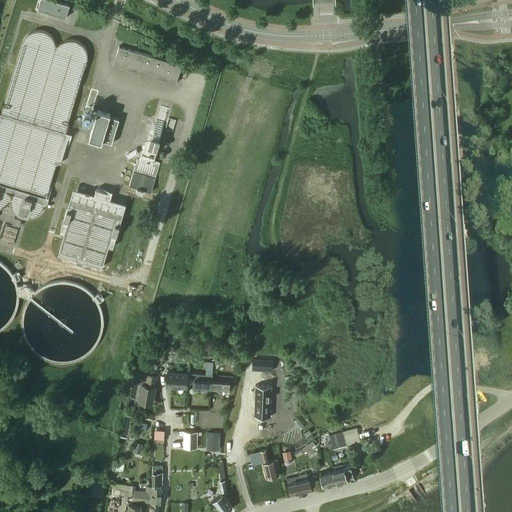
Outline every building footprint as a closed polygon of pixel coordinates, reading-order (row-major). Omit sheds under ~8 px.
[(39,0),(37,9),(65,18),(69,5),(52,0),(39,0)] [(113,64),(176,83),(181,65),(119,46),(113,64)] [(234,88),(223,84),(207,135),(230,142),(244,97),(232,93),(234,88)] [(143,190),(151,192),(160,162),(152,160),(168,108),(161,106),(149,144),(144,143),(139,159),(137,158),(129,185),(137,188),(136,190),(143,192),(143,190)] [(102,141),(111,143),(119,119),(109,116),(110,114),(97,110),(89,139),(101,143),(102,141)] [(0,240),(13,244),(21,220),(14,218),(12,224),(0,220),(0,240)] [(166,386),(186,387),(187,373),(167,372),(166,386)] [(138,400),(152,403),(155,387),(154,387),(156,376),(143,373),(138,400)] [(200,388),(210,389),(211,380),(212,380),(212,374),(192,373),(191,382),(193,382),(193,387),(200,388)] [(210,389),(223,389),(229,389),(230,384),(232,384),(232,376),(217,375),(216,380),(212,380),(211,380),(210,389)] [(255,385),(254,416),(270,416),(271,386),(255,385)] [(451,413),(451,416),(464,414),(463,403),(450,404),(450,411),(451,413)] [(157,439),(165,440),(165,430),(157,430),(157,439)] [(328,435),(332,449),(346,445),(343,431),(328,435)] [(184,448),(196,448),(196,432),(184,432),(184,448)] [(208,437),(207,445),(218,446),(218,437),(208,437)] [(301,449),(304,452),(315,444),(312,441),(301,449)] [(260,451),(267,478),(278,476),(277,468),(279,467),(277,459),(269,461),(266,449),(260,451)] [(294,452),(296,458),(303,454),(301,449),(294,452)] [(282,452),(283,460),(291,459),(290,451),(282,452)] [(112,470),(122,471),(124,464),(113,462),(112,470)] [(152,484),(161,484),(162,465),(155,465),(155,470),(153,470),(152,484)] [(351,467),(332,471),(335,484),(350,480),(350,477),(353,477),(351,467)] [(320,474),(323,487),(335,484),(332,471),(320,474)] [(287,484),(290,495),(312,490),(309,479),(287,484)] [(151,503),(160,504),(161,489),(146,487),(146,492),(133,491),(132,501),(151,503)] [(212,500),(219,511),(224,511),(232,507),(223,493),(221,494),(212,500)] [(482,499),(482,497),(481,495),(480,494),(447,496),(445,498),(445,500),(445,501),(447,503),(480,500),(482,499)] [(127,511),(139,511),(141,505),(129,503),(127,511)]
